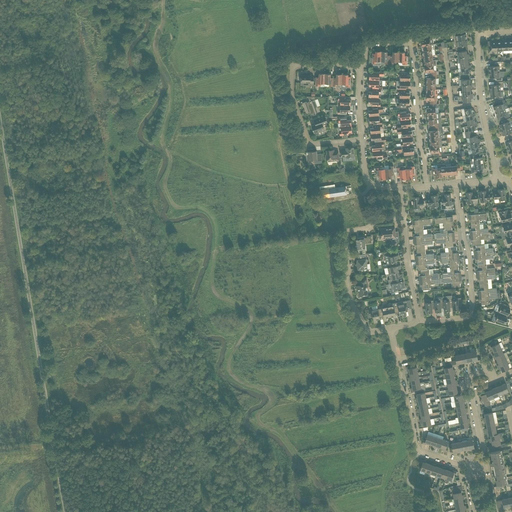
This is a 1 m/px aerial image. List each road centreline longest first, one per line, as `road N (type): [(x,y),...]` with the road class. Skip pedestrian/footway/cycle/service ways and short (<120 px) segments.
road 1 (track): [(329,240),(302,242),(296,225),(272,81),(291,54)]
road 2 (residential): [(361,138),(308,143),(291,97),(294,65),(359,67)]
road 3 (residential): [(390,329),(368,333),(348,301),(345,232),(403,217)]
road 4 (residential): [(418,321),(467,318),(471,311),(456,184)]
road 5 (residential): [(468,474),(416,446),(390,329)]
road 6 (residential): [(468,474),(483,464),(483,450),(467,378),(511,371)]
road 7 (residential): [(496,180),(478,36)]
road 8 (residential): [(426,187),(412,43)]
road 9 (track): [(329,240),(342,312),(362,336),(393,344)]
